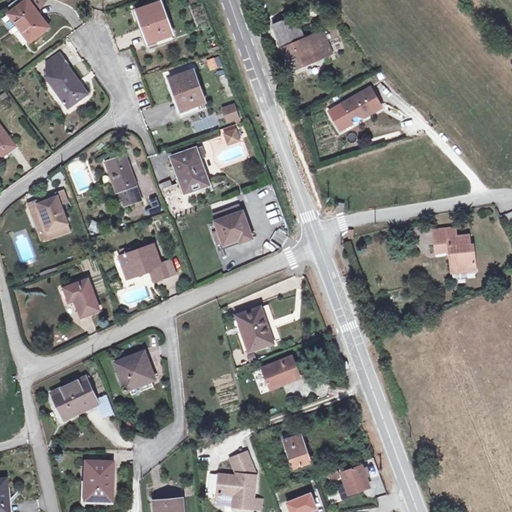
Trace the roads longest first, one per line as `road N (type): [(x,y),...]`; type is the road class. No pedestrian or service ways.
road 1 (secondary): [(316,237),(417,511)]
road 2 (residential): [(0,205),(128,107),(87,25)]
road 3 (secondary): [(228,0),(316,237)]
road 4 (unclassified): [(316,237),(463,197),(511,195)]
road 5 (residential): [(141,461),(180,428),(169,311)]
road 6 (residential): [(169,311),(316,237)]
road 7 (residential): [(24,377),(169,311)]
